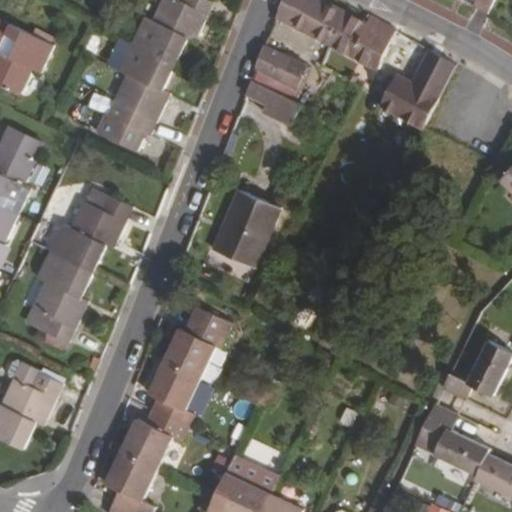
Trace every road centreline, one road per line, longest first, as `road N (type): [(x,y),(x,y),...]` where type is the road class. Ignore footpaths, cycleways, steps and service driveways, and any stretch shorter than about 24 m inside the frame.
road 1 (residential): [(265,0),(78,472),(53,511)]
road 2 (residential): [(375,0),(511,72)]
